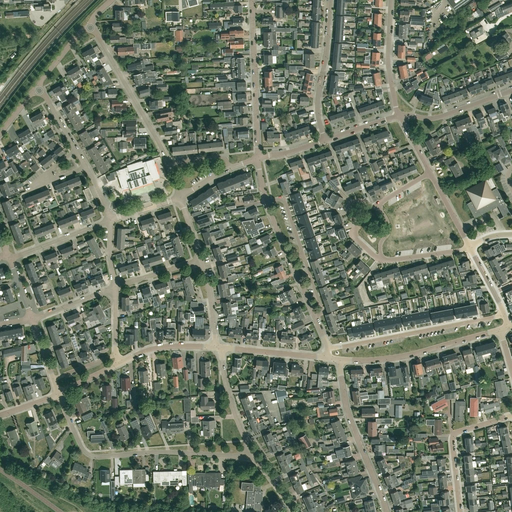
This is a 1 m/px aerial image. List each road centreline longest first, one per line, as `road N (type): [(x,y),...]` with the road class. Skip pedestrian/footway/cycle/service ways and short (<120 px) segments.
road 1 (residential): [(253,453),(93,458),(59,393)]
road 2 (residential): [(328,349),(504,316)]
road 3 (unclassified): [(340,359),(410,355),(500,329)]
road 4 (residential): [(386,511),(348,416),(340,359)]
road 5 (residential): [(168,164),(88,26)]
road 6 (residential): [(258,157),(251,0)]
road 7 (residential): [(315,316),(323,313),(283,203),(265,201)]
road 8 (residential): [(322,139),(315,103),(329,0)]
road 9 (residential): [(459,511),(452,436),(511,415)]
road 10 (residential): [(315,316),(265,201)]
